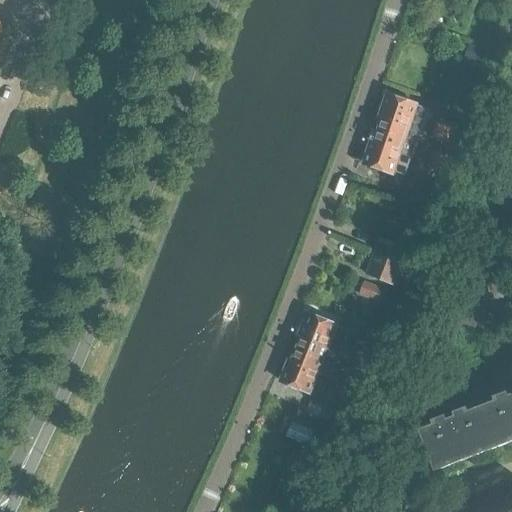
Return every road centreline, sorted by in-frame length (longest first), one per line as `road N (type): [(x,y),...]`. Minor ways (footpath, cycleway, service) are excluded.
road 1 (secondary): [(0,511),(103,284),(205,0)]
road 2 (residential): [(203,511),(340,168),(396,0)]
